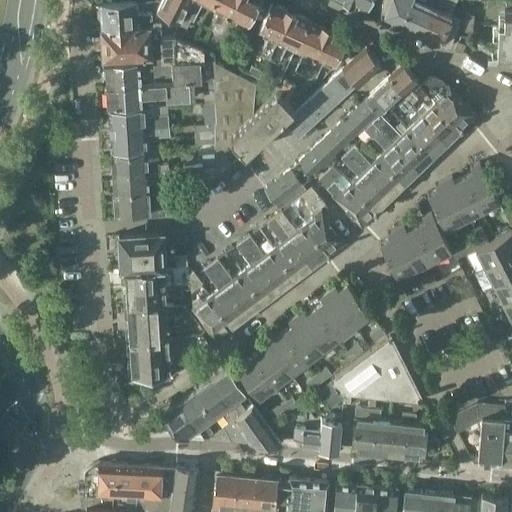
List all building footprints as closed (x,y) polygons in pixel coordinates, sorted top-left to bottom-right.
[(180,24),(180,23),(191,0),(161,0),(157,8),(177,18),(175,22),(180,24)] [(204,2),(212,6),(215,0),(191,0),(180,23),(188,27),(192,19),(194,20),(204,2)] [(205,41),(214,45),(236,0),(215,0),(212,6),(220,11),(205,41)] [(247,25),(258,0),(236,0),(214,45),(223,50),(228,38),(229,38),(238,20),(247,25)] [(348,0),(349,1),(353,3),(353,2),(366,8),(369,0),(348,0)] [(388,19),(399,24),(410,0),(382,0),(380,14),(380,15),(388,19)] [(400,24),(419,32),(433,0),(410,0),(399,24),(400,24)] [(433,0),(419,32),(423,34),(423,35),(438,41),(448,19),(451,12),(451,13),(456,0),(433,0)] [(100,19),(101,28),(153,25),(152,13),(138,13),(137,1),(100,3),(100,7),(97,11),(98,17),(100,19)] [(259,54),(268,58),(290,11),(272,2),(258,32),(268,36),(259,54)] [(511,6),(504,6),(503,23),(498,23),(496,58),(488,58),(488,66),(511,67),(511,6)] [(309,19),(298,14),(290,11),(268,58),(279,63),(287,44),(295,48),(309,19)] [(465,22),(473,23),(474,14),(466,13),(465,22)] [(305,75),(327,28),(309,19),(295,48),(304,52),(296,70),(305,75)] [(438,41),(449,46),(459,24),(448,19),(438,41)] [(464,30),(472,31),(473,23),(465,22),(464,30)] [(153,25),(101,28),(103,58),(162,54),(161,36),(163,36),(162,25),(153,25)] [(336,59),(347,36),(327,28),(305,75),(315,79),(323,61),(331,65),(336,59)] [(161,36),(162,54),(162,59),(172,59),(212,59),(214,58),(213,51),(175,35),(163,36),(161,36)] [(458,40),(454,48),(462,51),(465,43),(458,40)] [(284,119),(298,134),(380,60),(366,46),(287,116),(284,119)] [(204,80),(213,80),(212,63),(212,60),(212,59),(172,59),(174,80),(193,79),(193,76),(204,75),(204,80)] [(224,66),(219,63),(212,60),(212,63),(213,78),(214,100),(214,102),(215,123),(216,143),(216,163),(217,172),(240,154),(243,151),(230,137),(230,135),(252,114),(255,81),(238,73),(238,72),(225,65),(224,66)] [(107,76),(107,85),(163,81),(162,76),(153,76),(152,70),(140,71),(139,62),(106,64),(107,68),(105,70),(105,75),(107,76)] [(365,126),(372,119),(382,109),(401,90),(403,91),(418,77),(404,62),(289,169),(266,186),(265,185),(264,186),(265,187),(279,206),(305,186),(303,183),(365,126)] [(248,70),(258,76),(262,69),(250,64),(248,70)] [(262,69),(258,76),(257,77),(269,84),(273,75),(262,69)] [(435,101),(459,128),(460,129),(476,113),(447,83),(429,74),(419,84),(435,101)] [(285,76),(278,90),(277,90),(279,92),(280,91),(290,102),(299,82),(285,76)] [(141,91),(163,90),(166,90),(166,96),(194,94),(193,79),(174,80),(163,81),(107,85),(108,87),(105,89),(106,101),(109,102),(109,105),(142,103),(141,91)] [(204,101),(214,100),(213,80),(204,80),(206,99),(204,99),(204,101)] [(279,92),(277,90),(252,114),(230,135),(230,137),(244,151),(245,152),(293,106),(290,102),(280,91),(279,92)] [(410,92),(404,97),(411,105),(417,99),(410,92)] [(405,111),(411,105),(404,97),(398,103),(405,111)] [(214,123),(214,100),(204,101),(206,124),(214,123)] [(422,104),(416,110),(446,141),(459,128),(435,101),(427,109),(422,104)] [(110,130),(162,126),(170,126),(169,114),(144,115),(144,108),(109,109),(110,130)] [(372,119),(381,129),(387,123),(386,122),(390,118),(382,109),(372,119)] [(407,128),(432,154),(446,141),(416,110),(410,116),(414,121),(407,128)] [(385,148),(378,154),(404,181),(418,168),(388,137),(381,129),(372,119),(365,126),(385,148)] [(162,130),(162,126),(110,130),(111,149),(147,147),(146,139),(158,138),(158,130),(162,130)] [(395,131),(388,137),(418,168),(432,154),(407,128),(399,135),(395,131)] [(184,161),(184,166),(216,163),(216,143),(205,144),(196,144),(197,161),(184,161)] [(348,151),(389,195),(404,181),(378,154),(370,161),(355,144),(348,151)] [(112,153),(113,173),(164,170),(164,168),(169,168),(168,163),(163,163),(163,164),(160,165),(159,158),(147,159),(147,151),(112,153)] [(356,174),(348,181),(376,210),(377,209),(376,208),(389,195),(348,151),(341,157),(356,174)] [(479,161),(470,165),(473,172),(464,176),(481,211),(500,201),(479,161)] [(217,175),(216,174),(216,163),(184,166),(184,168),(197,167),(198,179),(208,178),(208,183),(217,175)] [(362,223),(376,210),(348,181),(333,164),(318,178),(362,223)] [(164,170),(113,173),(114,192),(149,190),(149,183),(161,182),(161,175),(170,175),(169,168),(164,168),(164,170)] [(481,211),(464,176),(455,181),(452,175),(443,179),(463,220),(481,211)] [(443,179),(435,183),(437,188),(428,193),(435,208),(445,230),(463,220),(443,179)] [(325,202),(312,186),(303,193),(309,202),(307,203),(313,211),(311,212),(313,215),(305,221),(328,252),(345,240),(320,206),(325,202)] [(165,189),(149,190),(114,192),(115,200),(112,200),(113,212),(115,212),(116,213),(146,211),(146,215),(167,214),(166,202),(165,189)] [(295,228),(292,223),(282,209),(275,215),(285,229),(312,263),(326,252),(327,253),(328,252),(305,221),(295,228)] [(416,225),(433,260),(452,251),(431,210),(422,214),(425,220),(416,225)] [(295,275),(312,263),(285,229),(275,215),(267,221),(280,239),(272,245),(295,275)] [(404,224),(395,228),(415,269),(433,260),(416,225),(407,229),(404,224)] [(380,242),(380,243),(397,277),(415,269),(395,228),(387,232),(389,237),(380,242)] [(485,267),(511,253),(511,229),(489,242),(477,248),(476,249),(485,267)] [(185,241),(184,230),(119,234),(121,270),(125,270),(168,267),(167,257),(176,256),(175,241),(185,241)] [(243,239),(253,253),(280,287),(295,275),(272,245),(264,252),(250,234),(243,239)] [(473,241),(477,248),(489,242),(485,235),(473,241)] [(237,244),(247,258),(250,262),(241,269),(264,299),(280,287),(253,253),(243,239),(237,244)] [(473,241),(464,246),(467,253),(476,249),(477,248),(473,241)] [(456,259),(467,253),(464,246),(452,251),(456,259)] [(511,275),(511,253),(485,267),(494,285),(511,275)] [(211,264),(221,277),(248,311),(264,299),(241,269),(232,276),(219,258),(211,264)] [(211,264),(205,269),(218,286),(209,294),(232,323),(248,311),(221,277),(211,264)] [(168,267),(125,270),(126,285),(142,283),(143,289),(155,288),(155,292),(184,291),(183,283),(175,283),(174,267),(168,267)] [(193,272),(191,273),(189,274),(190,290),(201,283),(193,272)] [(421,279),(425,287),(437,281),(433,274),(421,279)] [(511,275),(494,285),(503,302),(511,297),(511,275)] [(327,289),(354,325),(371,313),(347,281),(341,285),(338,288),(335,284),(327,289)] [(126,285),(127,304),(166,302),(165,294),(172,294),(173,296),(184,296),(184,291),(155,292),(155,288),(143,289),(142,283),(126,285)] [(399,300),(407,296),(401,285),(393,288),(399,300)] [(315,305),(338,337),(354,325),(327,289),(320,295),(322,299),(315,305)] [(232,324),(232,323),(209,294),(202,299),(199,295),(191,302),(194,306),(193,307),(215,337),(232,324)] [(511,320),(511,319),(511,297),(503,302),(511,320)] [(127,304),(130,340),(168,338),(167,326),(174,326),(173,303),(166,302),(127,304)] [(307,311),(303,307),(295,313),(322,349),(325,353),(331,349),(329,344),(338,337),(315,305),(307,311)] [(287,336),(306,361),(322,349),(295,313),(288,319),(291,323),(283,329),(287,336)] [(370,334),(375,341),(385,332),(380,325),(370,334)] [(264,337),(290,373),(306,361),(287,336),(283,329),(275,335),(272,331),(264,337)] [(390,335),(317,391),(329,407),(344,396),(344,393),(352,393),(370,395),(376,396),(392,397),(413,399),(416,400),(417,396),(420,395),(390,335)] [(260,347),(251,354),(275,385),(290,373),(264,337),(256,343),(260,347)] [(168,338),(130,340),(132,376),(170,373),(168,338)] [(348,350),(353,357),(363,350),(357,343),(348,350)] [(343,365),(353,357),(348,350),(337,358),(343,365)] [(275,385),(251,354),(243,360),(240,355),(232,361),(259,397),(275,385)] [(226,366),(225,366),(209,378),(237,416),(246,409),(254,404),(226,366)] [(321,381),(332,373),(327,367),(316,374),(321,381)] [(312,389),(321,381),(316,374),(306,382),(312,389)] [(237,416),(209,378),(193,390),(212,415),(213,415),(214,415),(219,411),(228,422),(234,418),(237,416)] [(212,415),(193,390),(178,401),(205,437),(212,431),(205,421),(214,415),(213,415),(212,415)] [(344,396),(343,403),(351,403),(352,393),(344,393),(344,396)] [(369,406),(368,418),(375,418),(372,449),(389,451),(392,418),(381,417),(382,407),(380,407),(375,407),(376,396),(370,395),(369,406)] [(282,403),(286,411),(298,404),(293,397),(282,403)] [(205,437),(178,401),(162,412),(178,433),(178,434),(205,437)] [(500,461),(500,460),(504,418),(504,404),(478,402),(452,415),(455,426),(457,430),(481,420),(478,460),(500,461)] [(269,410),(274,417),(286,411),(282,403),(269,410)] [(230,432),(231,439),(251,441),(281,442),(254,404),(246,409),(237,416),(234,418),(228,422),(225,424),(230,432)] [(355,414),(352,447),(372,449),(375,418),(368,418),(369,406),(356,405),(355,414)] [(504,418),(500,460),(511,461),(511,408),(511,409),(511,418),(504,418)] [(392,418),(389,451),(404,452),(407,422),(418,423),(419,412),(415,411),(403,410),(402,419),(392,418)] [(296,426),(295,439),(303,440),(302,444),(338,447),(342,413),(328,412),(327,418),(322,418),(320,429),(296,426)] [(407,422),(404,452),(429,455),(429,447),(435,448),(437,428),(431,427),(431,425),(418,423),(407,422)] [(210,435),(210,437),(231,439),(230,432),(225,424),(210,435)] [(83,502),(83,503),(83,504),(84,504),(86,505),(136,506),(137,493),(171,494),(176,465),(175,464),(175,465),(161,465),(161,464),(119,461),(118,461),(116,461),(99,460),(97,461),(93,462),(92,462),(90,463),(88,465),(87,465),(84,469),(85,470),(85,471),(85,472),(86,473),(87,474),(87,476),(84,476),(80,476),(80,491),(79,490),(79,491),(84,492),(83,502)] [(192,511),(195,497),(199,468),(176,465),(171,494),(168,511),(192,511)] [(231,511),(233,497),(236,473),(237,471),(221,470),(221,474),(216,473),(212,511),(231,511)] [(233,511),(234,511),(251,511),(255,475),(248,474),(246,472),(240,472),(238,474),(236,473),(233,497),(231,511),(233,511)] [(251,511),(274,511),(276,497),(277,478),(274,477),(272,475),(265,474),(263,476),(255,475),(251,511)] [(306,511),(310,478),(289,476),(289,478),(277,478),(276,497),(287,498),(286,511),(306,511)] [(306,511),(326,511),(328,497),(329,480),(310,478),(306,511)] [(354,511),(358,482),(337,480),(333,511),(354,511)] [(358,482),(354,511),(375,511),(377,484),(358,482)] [(377,484),(375,511),(394,511),(397,486),(377,484)] [(419,511),(421,490),(405,488),(402,511),(419,511)] [(435,511),(438,491),(421,490),(419,511),(435,511)] [(451,511),(453,493),(438,491),(435,511),(451,511)] [(505,511),(507,495),(481,492),(480,497),(479,511),(505,511)] [(168,511),(171,494),(137,493),(136,506),(86,505),(85,511),(168,511)] [(453,493),(451,511),(467,511),(470,494),(453,493)]
